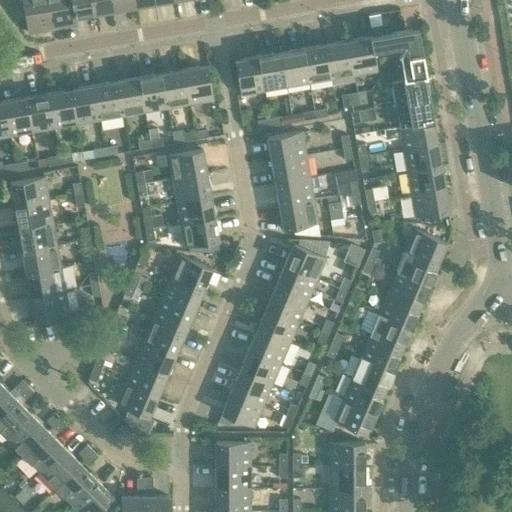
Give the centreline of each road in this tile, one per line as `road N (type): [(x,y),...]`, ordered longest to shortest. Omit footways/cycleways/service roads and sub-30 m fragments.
road 1 (residential): [(182,461),(183,420),(254,254),(217,28)]
road 2 (residential): [(503,298),(449,0)]
road 3 (tertiary): [(405,511),(404,452),(436,374),(461,335),(503,298)]
road 4 (residential): [(182,461),(125,462),(1,339),(0,328)]
road 5 (residential): [(15,62),(217,28)]
road 6 (residential): [(217,28),(368,0)]
